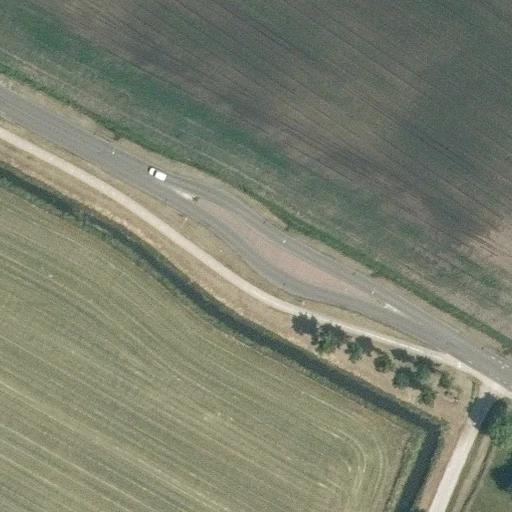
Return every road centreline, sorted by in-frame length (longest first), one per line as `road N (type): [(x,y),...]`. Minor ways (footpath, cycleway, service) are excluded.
road 1 (secondary): [(148,175),(300,289),(415,321)]
road 2 (secondary): [(415,321),(215,197),(148,175)]
road 3 (secondary): [(148,175),(0,99)]
road 4 (unclassified): [(435,511),(494,369)]
